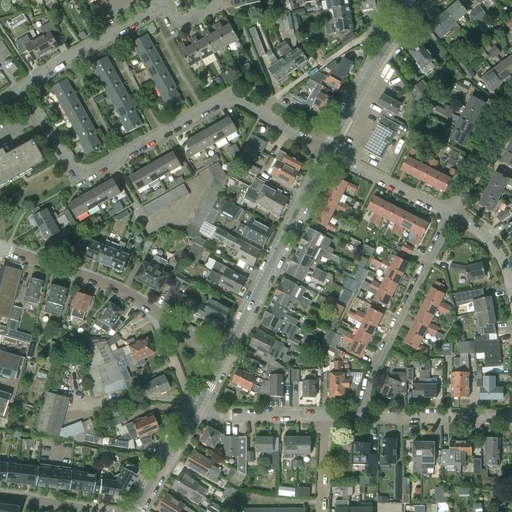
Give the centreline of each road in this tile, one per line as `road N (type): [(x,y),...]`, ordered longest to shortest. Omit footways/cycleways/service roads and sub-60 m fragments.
road 1 (residential): [(225,355),(109,286),(0,248)]
road 2 (residential): [(114,163),(221,100),(238,100),(327,151)]
road 3 (tertiary): [(225,355),(327,151)]
road 4 (residential): [(360,416),(371,375),(450,216)]
road 5 (residential): [(19,89),(164,5)]
road 6 (residential): [(511,418),(360,416)]
road 7 (residential): [(114,163),(90,176),(75,170),(19,89)]
road 8 (residential): [(450,216),(327,151)]
road 9 (residential): [(450,216),(511,99)]
road 10 (residential): [(326,416),(195,410)]
road 11 (tertiary): [(327,151),(386,43)]
